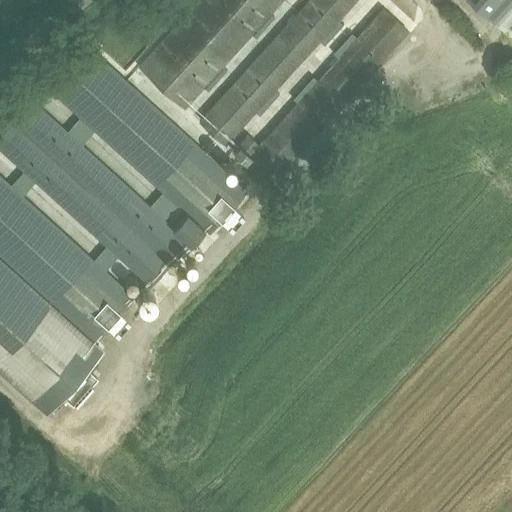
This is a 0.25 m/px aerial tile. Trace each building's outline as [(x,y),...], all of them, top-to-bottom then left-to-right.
[(186,108),(284,0),(196,0),(138,65),(186,108)] [(225,145),(357,0),(307,0),(198,120),(225,145)] [(511,0),(472,0),(496,22),(511,4),(511,0)] [(266,190),(410,30),(384,7),(260,143),(248,133),(240,142),(234,150),(245,160),(241,165),(266,190)] [(209,233),(249,190),(91,46),(50,91),(186,214),(174,227),(30,96),(0,129),(0,149),(151,286),(189,244),(191,245),(205,229),(209,233)] [(442,94),(457,90),(453,74),(438,78),(442,94)] [(0,254),(95,340),(135,295),(0,172),(0,254)] [(0,370),(46,412),(102,351),(0,258),(0,370)] [(157,288),(142,304),(158,319),(173,303),(157,288)]
